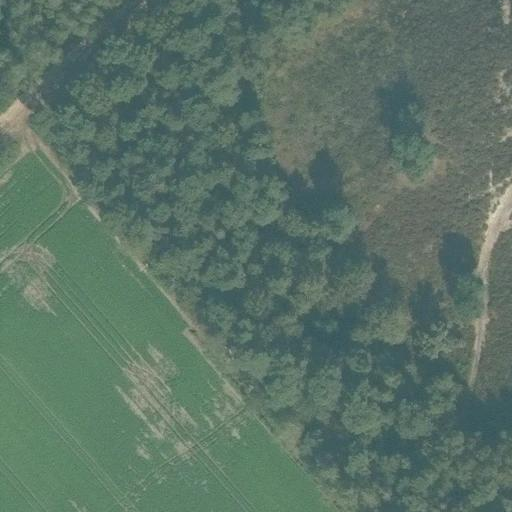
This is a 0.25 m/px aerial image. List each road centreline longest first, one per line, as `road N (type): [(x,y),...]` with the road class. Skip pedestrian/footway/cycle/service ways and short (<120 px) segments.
road 1 (track): [(450,447),(255,202),(240,160),(250,0)]
road 2 (track): [(177,0),(0,156)]
road 3 (track): [(511,330),(474,362),(450,447)]
